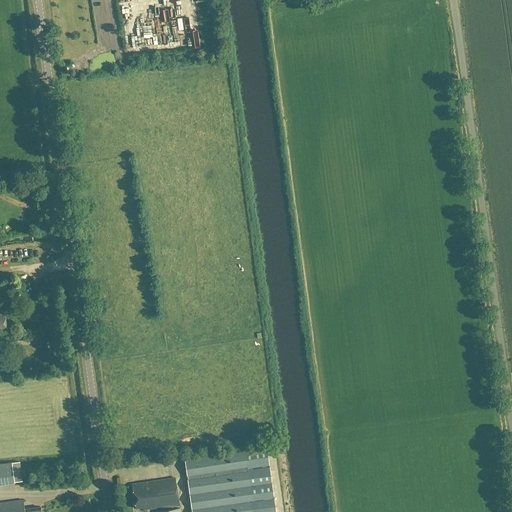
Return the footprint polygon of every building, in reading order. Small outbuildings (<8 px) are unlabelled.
[(401,37),(405,63),(423,61),(419,35),(401,37)] [(210,457),(210,456),(184,460),(191,511),(274,511),(266,449),(210,457)] [(0,485),(14,483),(12,463),(0,464),(0,485)] [(175,479),(131,485),(135,509),(142,508),(142,511),(179,506),(175,479)] [(0,503),(0,511),(40,511),(40,508),(24,510),(23,501),(0,503)]
